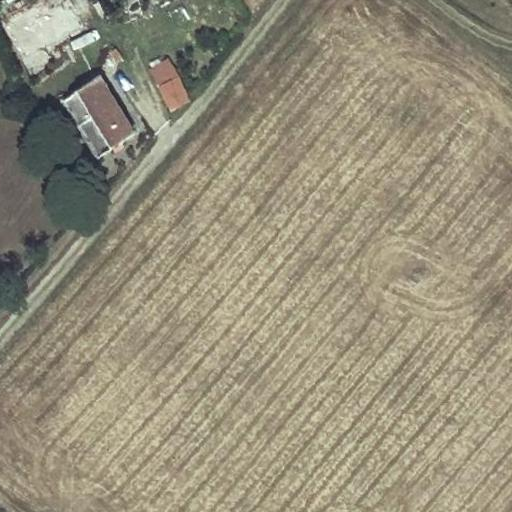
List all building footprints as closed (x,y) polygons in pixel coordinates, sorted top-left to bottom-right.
[(53,0),(45,5),(61,34),(81,23),(67,0),(53,0)] [(7,27),(23,56),(61,34),(45,5),(7,27)] [(128,63),(120,48),(113,52),(122,67),(128,63)] [(160,89),(179,80),(170,60),(149,70),(160,89)] [(137,133),(104,75),(66,96),(99,154),(137,133)] [(171,110),(190,100),(179,80),(160,89),(171,110)]
